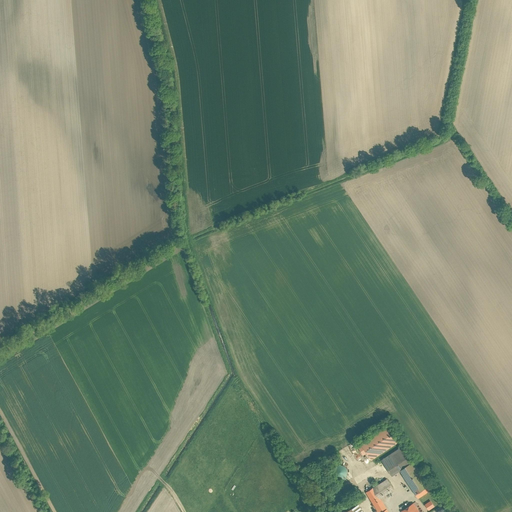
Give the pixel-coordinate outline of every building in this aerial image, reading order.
[(370,461),(398,443),(386,425),(354,445),(362,456),(365,454),(370,461)] [(415,496),(427,489),(400,449),(381,462),(391,477),(399,472),(415,496)] [(330,474),(331,477),(332,479),(335,480),(337,481),(340,481),(343,480),(344,478),(346,476),(346,473),(346,471),(345,468),(343,466),(341,465),(338,465),(335,465),(333,467),(331,469),(330,471),(330,474)] [(364,494),(375,511),(387,511),(380,500),(393,491),(386,480),(364,494)] [(341,490),(341,492),(342,493),(344,495),(346,495),(348,495),(350,494),(351,493),(352,491),(353,489),(352,487),(351,486),(350,484),(348,483),(346,483),(345,483),(343,484),(341,486),(341,488),(341,490)] [(398,511),(423,511),(415,500),(399,511),(398,511)] [(430,501),(424,506),(428,511),(434,508),(430,501)]
